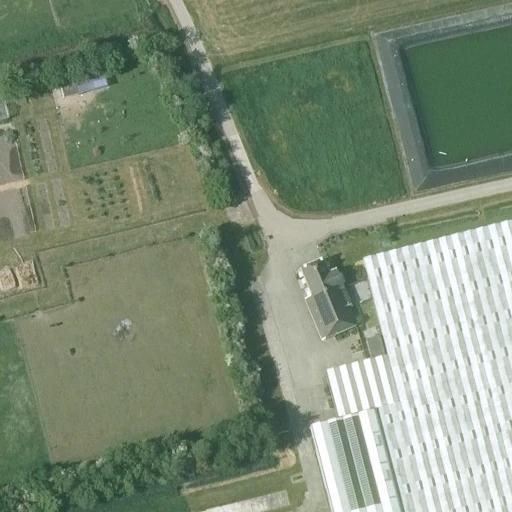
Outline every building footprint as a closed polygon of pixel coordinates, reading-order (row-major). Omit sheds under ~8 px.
[(64,100),(78,96),(74,82),(60,86),(64,100)] [(11,93),(0,95),(0,122),(17,119),(11,93)] [(337,423),(310,429),(331,511),(511,511),(511,224),(362,263),(387,359),(325,375),(337,421),(337,423)] [(329,276),(324,263),(299,273),(311,299),(305,302),(322,342),(355,328),(347,309),(350,308),(336,272),(329,276)] [(276,427),(278,436),(287,434),(285,425),(276,427)]
